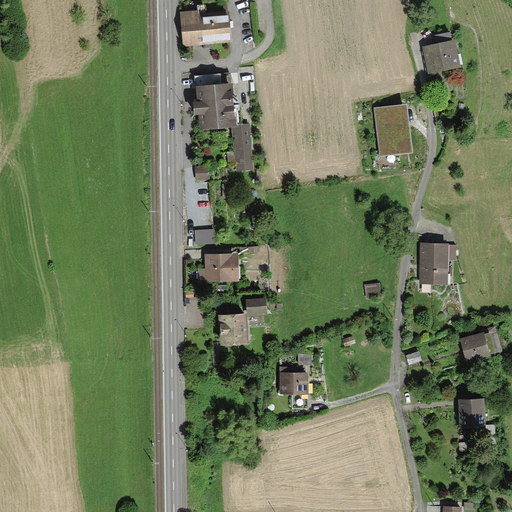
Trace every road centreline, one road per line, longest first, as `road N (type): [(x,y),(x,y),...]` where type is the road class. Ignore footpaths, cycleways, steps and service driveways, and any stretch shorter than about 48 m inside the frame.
road 1 (primary): [(165,0),(174,511)]
road 2 (residential): [(418,511),(392,386),(409,226),(431,148),(413,41)]
road 3 (unknown): [(167,75),(269,56),(277,41),(272,0)]
